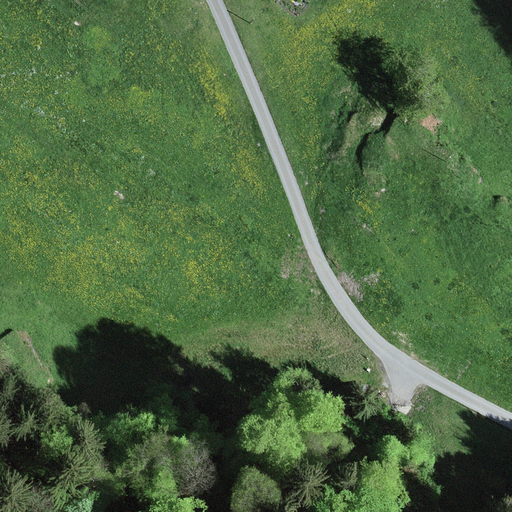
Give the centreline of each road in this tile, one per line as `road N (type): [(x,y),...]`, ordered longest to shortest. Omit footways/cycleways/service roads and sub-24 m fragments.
road 1 (residential): [(360,335),(209,0)]
road 2 (track): [(511,418),(360,335)]
